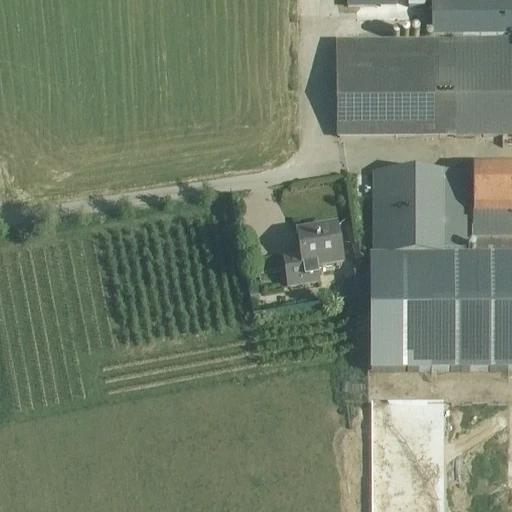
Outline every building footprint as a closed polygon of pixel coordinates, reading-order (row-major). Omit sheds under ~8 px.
[(432,38),(511,37),(511,1),(432,2),(432,38)] [(511,43),(337,42),(337,137),(511,137),(511,43)] [(511,166),(474,166),(474,240),(511,239),(511,166)] [(467,174),(371,174),(371,257),(386,258),(386,372),(511,372),(511,257),(466,258),(467,174)] [(340,266),(334,231),(298,237),(301,258),(284,261),(289,289),(319,285),(316,270),(340,266)] [(366,302),(362,274),(344,277),(349,304),(366,302)] [(287,291),(288,301),(306,300),(306,290),(287,291)]
